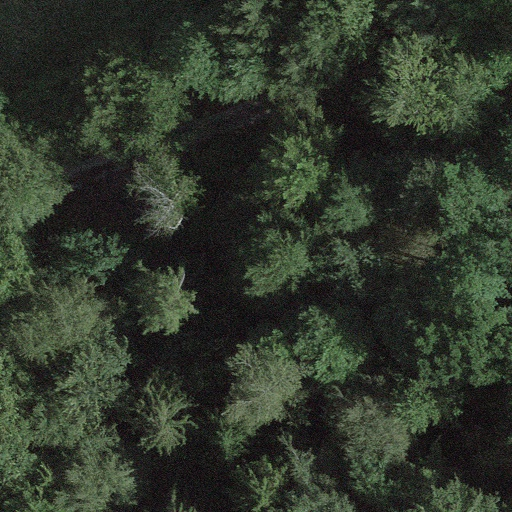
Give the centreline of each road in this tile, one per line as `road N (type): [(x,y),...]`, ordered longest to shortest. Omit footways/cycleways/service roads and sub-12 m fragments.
road 1 (track): [(0,200),(299,97),(511,2)]
road 2 (track): [(4,198),(173,212),(338,139),(420,117),(511,109)]
